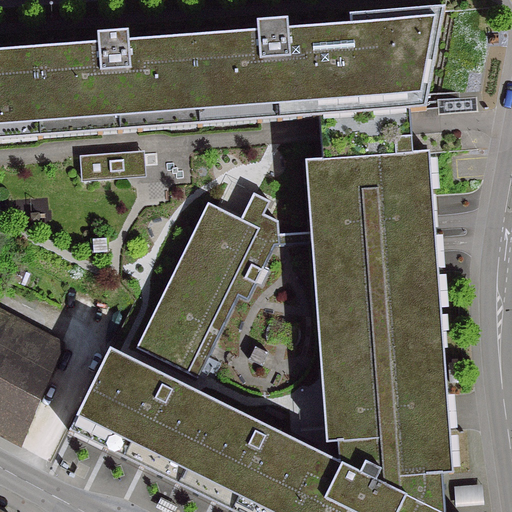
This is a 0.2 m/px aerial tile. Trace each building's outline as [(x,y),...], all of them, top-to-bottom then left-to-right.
[(254,25),(255,35),(191,39),(196,113),(316,104),(319,146),(409,139),(407,113),(424,112),(417,16),(442,14),(443,11),(347,18),(348,28),(286,32),(285,22),(254,25)] [(31,51),(37,125),(196,113),(191,39),(127,44),(126,34),(95,36),(96,46),(31,51)] [(0,127),(37,125),(31,51),(0,53),(0,127)] [(336,461),(334,461),(437,511),(442,511),(416,154),(410,155),(409,139),(319,146),(320,162),(314,162),(319,232),(277,235),(276,223),(262,216),(268,203),(251,194),(239,220),(216,209),(144,354),(195,380),(236,297),(245,301),(272,247),(320,243),(336,461)] [(121,161),(109,162),(108,156),(79,158),(81,181),(110,179),(110,174),(122,173),(121,161)] [(106,239),(89,240),(89,254),(107,253),(106,239)] [(35,332),(23,355),(0,342),(0,420),(24,434),(53,360),(52,359),(58,345),(35,332)] [(251,347),(245,359),(258,366),(265,353),(251,347)] [(72,422),(180,476),(216,403),(108,349),(72,422)] [(180,476),(253,511),(296,511),(324,456),(216,403),(180,476)] [(437,511),(334,461),(324,456),(296,511),(437,511)] [(159,498),(154,508),(160,511),(172,511),(175,507),(159,498)]
